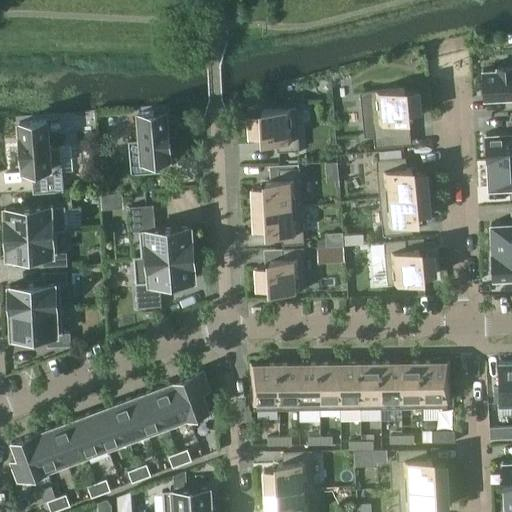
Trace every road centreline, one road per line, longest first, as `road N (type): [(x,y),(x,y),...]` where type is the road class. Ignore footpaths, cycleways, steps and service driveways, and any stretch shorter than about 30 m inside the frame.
road 1 (residential): [(465,324),(450,77)]
road 2 (residential): [(227,327),(0,409)]
road 3 (residential): [(465,324),(227,327)]
road 4 (residential): [(227,327),(215,115)]
road 5 (residential): [(474,511),(465,324)]
road 6 (residential): [(227,327),(236,511)]
